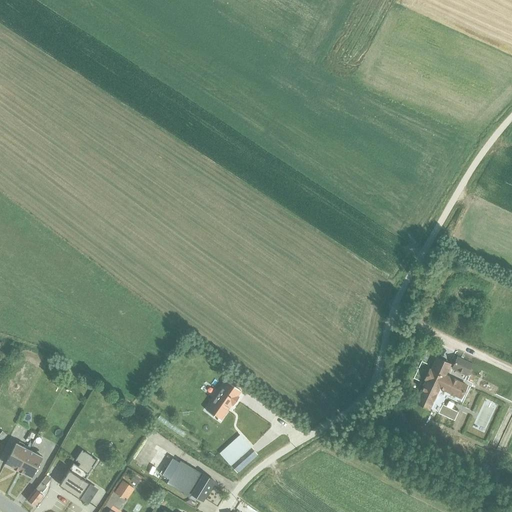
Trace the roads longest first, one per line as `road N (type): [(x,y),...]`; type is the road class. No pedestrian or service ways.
road 1 (unclassified): [(329,423),(369,391),(401,291),(472,167),(511,117)]
road 2 (residential): [(223,511),(249,476),(329,423)]
